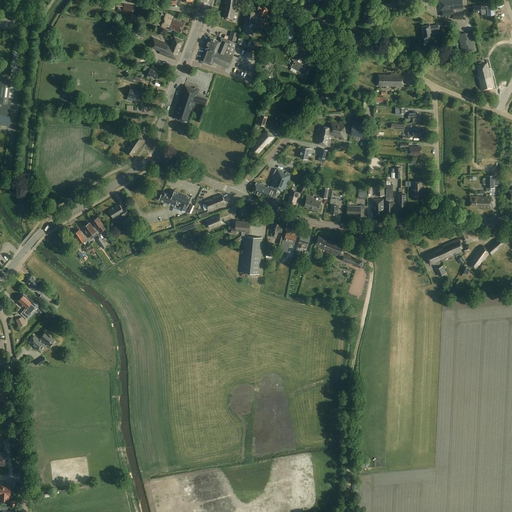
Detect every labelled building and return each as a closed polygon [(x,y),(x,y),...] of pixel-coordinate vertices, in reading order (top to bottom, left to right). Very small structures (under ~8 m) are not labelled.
[(225,0),(225,3),(227,3),(223,17),(233,19),(237,0),(225,0)] [(463,9),(462,0),(444,0),(439,0),(440,10),(441,10),(441,16),(453,15),(453,19),(463,18),(462,12),(461,10),(463,9)] [(124,5),(117,4),(116,7),(124,8),(123,13),(135,15),(137,7),(124,4),(124,5)] [(268,9),(259,4),(257,9),(260,10),(258,14),(260,14),(258,17),(263,19),(268,9)] [(486,13),(485,5),(481,5),(473,6),(473,13),(481,12),(481,13),(486,13)] [(495,15),(494,6),(487,6),(488,15),(495,15)] [(242,33),(251,35),(255,12),(246,10),(242,33)] [(165,15),(161,14),(157,24),(161,26),(161,27),(168,30),(168,29),(172,30),(172,29),(181,32),(184,23),(174,19),(173,16),(166,14),(165,15)] [(294,19),(284,19),(283,35),(293,35),(294,19)] [(266,22),(260,20),(258,26),(264,28),(266,22)] [(439,29),(439,25),(430,26),(430,25),(422,26),(424,38),(432,37),(431,31),(439,29)] [(238,33),(231,31),(229,40),(236,42),(238,33)] [(475,50),(470,32),(465,33),(458,34),(463,54),(470,52),(470,51),(475,50)] [(236,43),(222,37),(220,42),(210,38),(206,48),(206,49),(201,61),(212,65),(213,62),(228,68),(232,58),(236,43)] [(183,41),(174,38),(171,45),(153,38),(149,47),(160,51),(159,53),(176,60),(183,41)] [(313,64),(295,54),(292,59),(294,61),(291,67),(306,76),(313,64)] [(479,65),(477,66),(479,76),(478,77),(481,90),(497,86),(492,68),(488,69),(487,63),(483,64),(482,62),(479,63),(479,65)] [(150,69),(145,67),(143,71),(148,73),(147,75),(156,79),(159,72),(157,71),(158,69),(154,68),(153,70),(150,69)] [(403,74),(390,74),(390,75),(378,75),(378,86),(403,87),(403,74)] [(11,80),(1,79),(0,83),(0,103),(8,104),(11,80)] [(195,89),(184,85),(179,102),(181,102),(175,118),(187,122),(191,110),(192,107),(193,107),(195,103),(205,106),(207,99),(197,96),(199,89),(195,88),(195,89)] [(142,102),(142,101),(145,93),(131,88),(128,96),(129,96),(127,100),(132,102),(133,99),(142,102)] [(0,109),(1,109),(0,112),(0,113),(0,114),(0,124),(2,125),(5,125),(8,125),(8,126),(8,125),(9,122),(9,120),(9,117),(10,117),(9,116),(9,114),(9,113),(9,110),(10,110),(9,110),(6,110),(3,109),(1,109),(0,109)] [(417,115),(417,112),(408,112),(408,119),(413,118),(413,121),(421,120),(421,114),(417,115)] [(268,117),(260,114),(257,124),(265,126),(268,117)] [(368,123),(353,120),(350,136),(365,139),(368,123)] [(346,125),(331,122),(330,128),(322,126),(318,143),(330,146),(331,140),(328,140),(329,134),(332,135),(331,136),(344,138),(346,125)] [(118,137),(128,138),(129,129),(123,128),(123,124),(118,124),(118,137)] [(274,138),(266,131),(251,147),(258,153),(267,143),(268,144),(274,138)] [(145,141),(135,134),(130,141),(132,142),(125,151),(133,156),(139,147),(140,148),(145,141)] [(312,149),(302,147),(300,158),(307,160),(308,154),(311,155),(312,149)] [(328,150),(321,148),(319,157),(326,159),(328,150)] [(292,175),(275,168),(272,175),(274,176),(271,186),(285,191),(292,175)] [(495,188),(495,175),(486,175),(486,188),(495,188)] [(391,182),(386,181),(386,185),(386,211),(393,212),(393,206),(395,206),(395,202),(394,202),(394,197),(393,197),(393,185),(391,185),(391,182)] [(423,186),(423,181),(412,181),(412,189),(413,189),(413,200),(422,200),(422,186),(423,186)] [(266,198),(271,187),(268,186),(268,187),(256,183),(252,192),(266,198)] [(330,185),(323,184),(321,197),(327,198),(330,185)] [(271,187),(266,198),(273,201),(278,190),(271,187)] [(186,195),(175,190),(172,197),(171,197),(171,196),(169,195),(169,196),(167,195),(168,194),(163,192),(162,194),(159,200),(175,207),(175,206),(179,208),(178,209),(185,212),(187,206),(188,206),(191,197),(189,196),(188,194),(186,195)] [(298,193),(291,191),(288,202),(295,204),(298,193)] [(366,191),(358,191),(357,199),(366,200),(366,191)] [(226,203),(222,194),(205,201),(209,211),(216,208),(216,207),(226,203)] [(491,197),(470,197),(470,207),(480,207),(480,209),(491,209),(491,197)] [(338,199),(331,198),(330,205),(331,205),(330,214),(337,215),(338,207),(341,208),(342,201),(338,200),(338,199)] [(384,215),(383,198),(371,199),(372,202),(373,202),(374,216),(384,215)] [(321,202),(314,200),(313,201),(307,199),(304,207),(312,209),(318,211),(321,202)] [(122,210),(119,204),(115,207),(115,208),(109,211),(113,218),(121,214),(123,217),(129,214),(125,208),(122,210)] [(365,205),(361,205),(360,206),(348,206),(347,215),(360,215),(361,212),(364,212),(365,205)] [(223,223),(220,214),(216,216),(216,215),(210,218),(210,219),(206,220),(209,228),(209,229),(211,229),(211,228),(218,225),(223,223)] [(105,229),(102,225),(103,225),(98,217),(92,221),(97,228),(99,227),(102,231),(105,229)] [(242,231),(243,221),(236,221),(235,228),(232,227),(231,233),(236,234),(236,231),(242,231)] [(250,222),(243,221),(242,231),(245,232),(245,236),(241,272),(259,274),(262,238),(248,236),(249,232),(250,222)] [(90,223),(83,227),(87,233),(91,239),(96,236),(95,233),(96,232),(93,228),(90,223)] [(281,225),(273,223),(271,230),(273,231),(271,237),(276,238),(278,233),(280,233),(280,232),(281,232),(283,226),(281,225)] [(469,238),(466,229),(459,232),(462,241),(469,238)] [(86,239),(80,230),(73,234),(80,244),(86,239)] [(111,237),(107,231),(103,233),(107,240),(111,237)] [(292,232),(287,231),(284,239),(283,239),(282,243),(279,255),(286,257),(289,244),(290,244),(291,241),(295,243),(297,234),(292,233),(292,232)] [(310,237),(301,234),(299,242),(296,251),(303,252),(305,244),(308,245),(310,237)] [(333,242),(318,236),(314,245),(330,252),(341,257),(340,260),(362,267),(364,262),(343,254),(346,246),(334,241),(333,242)] [(97,241),(100,246),(106,242),(102,237),(97,241)] [(440,255),(441,259),(451,255),(451,256),(464,250),(465,253),(470,251),(468,244),(463,246),(459,238),(442,246),(443,247),(437,250),(440,255)] [(505,245),(500,239),(495,243),(487,250),(483,245),(475,255),(469,263),(476,268),(482,261),(483,262),(490,253),(493,256),(505,245)] [(98,253),(102,251),(101,247),(99,248),(96,243),(93,245),(98,253)] [(274,244),(267,243),(266,255),(273,256),(274,244)] [(429,264),(441,259),(440,255),(437,250),(425,255),(429,264)] [(446,273),(443,266),(436,269),(439,276),(446,273)] [(38,281),(31,275),(26,281),(29,284),(29,285),(32,288),(33,286),(39,291),(40,291),(41,292),(43,289),(42,288),(36,283),(38,281)] [(36,306),(23,295),(17,301),(25,308),(23,311),(29,316),(31,314),(30,313),(35,308),(34,307),(36,306)] [(49,302),(41,295),(39,298),(47,305),(49,302)] [(25,324),(22,317),(16,320),(19,327),(25,324)] [(45,332),(39,340),(34,336),(29,342),(36,347),(35,349),(37,351),(44,343),(49,347),(55,340),(45,332)] [(38,366),(46,361),(44,357),(35,362),(38,366)] [(10,487),(0,486),(0,499),(8,500),(8,496),(9,496),(10,487)]
